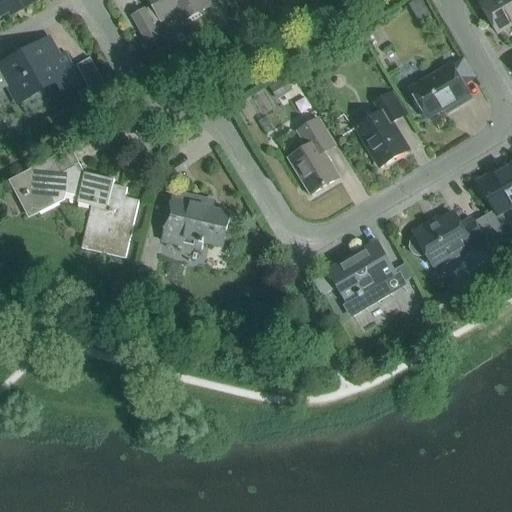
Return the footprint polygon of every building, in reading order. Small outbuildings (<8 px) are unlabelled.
[(0,0),(0,16),(20,5),(21,6),(22,7),(23,7),(25,7),(26,7),(37,1),(36,0),(0,0)] [(181,22),(210,6),(206,0),(150,0),(154,6),(145,11),(144,10),(133,17),(147,41),(158,35),(153,25),(162,20),(175,13),(181,22)] [(511,0),(488,0),(481,4),(498,34),(511,25),(511,0)] [(228,21),(216,28),(222,38),(233,31),(228,21)] [(47,42),(1,67),(3,71),(0,72),(0,90),(10,84),(20,101),(55,82),(62,94),(81,84),(64,54),(56,58),(47,42)] [(96,58),(83,63),(93,91),(107,86),(96,58)] [(457,108),(472,100),(452,65),(410,90),(428,119),(454,104),(457,108)] [(284,77),(268,86),(274,95),(289,86),(284,77)] [(88,88),(78,94),(83,102),(93,97),(88,88)] [(392,124),(406,116),(392,93),(375,103),(382,113),(357,128),(381,167),(408,151),(392,124)] [(311,195),(339,179),(324,155),(335,148),(318,120),(298,131),(308,148),(289,159),(311,195)] [(126,259),(139,201),(125,198),(128,189),(114,185),(115,181),(84,174),(79,164),(62,173),(54,159),(10,182),(30,219),(65,201),(66,194),(79,197),(77,204),(92,207),(82,249),(126,259)] [(498,216),(511,208),(511,164),(496,174),(494,172),(477,181),(495,211),(484,217),(501,245),(511,239),(498,216)] [(224,247),(231,215),(208,210),(210,202),(174,194),(163,241),(184,246),(186,238),(224,247)] [(501,245),(484,217),(474,223),(472,219),(461,226),(454,214),(432,227),(429,224),(414,233),(415,236),(410,241),(409,248),(413,255),(419,257),(427,255),(431,262),(455,248),(459,255),(484,240),(490,251),(501,245)] [(384,282),(397,274),(395,270),(377,241),(326,271),(346,304),(354,317),(392,294),(384,282)] [(405,264),(395,270),(397,274),(402,283),(412,277),(405,264)] [(143,306),(152,271),(139,268),(130,303),(143,306)] [(495,288),(487,275),(478,280),(487,293),(495,288)]
